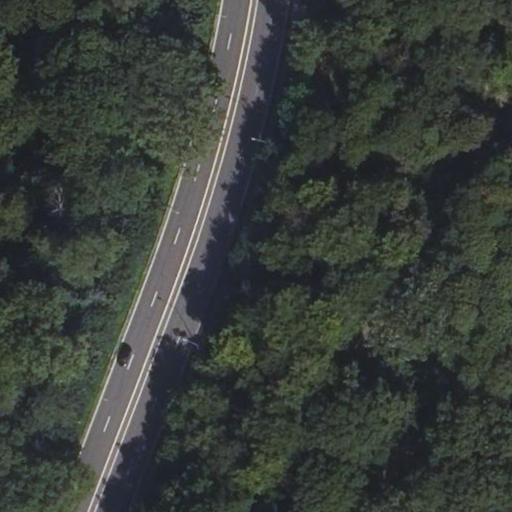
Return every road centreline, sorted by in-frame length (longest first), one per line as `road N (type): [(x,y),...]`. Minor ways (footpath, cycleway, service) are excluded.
road 1 (primary): [(222,0),(147,284),(58,511)]
road 2 (primary): [(108,511),(185,295),(263,0)]
road 3 (track): [(42,0),(13,331),(19,394),(0,506)]
road 4 (unclassified): [(511,117),(298,511)]
road 5 (track): [(150,0),(79,256)]
